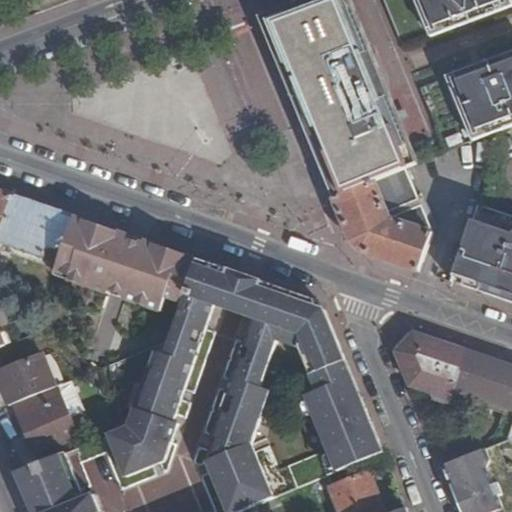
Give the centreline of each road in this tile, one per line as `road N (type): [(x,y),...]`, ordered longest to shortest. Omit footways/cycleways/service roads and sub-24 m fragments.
road 1 (residential): [(0,159),(345,283)]
road 2 (residential): [(437,511),(345,283)]
road 3 (residential): [(345,283),(511,337)]
road 4 (residential): [(144,0),(0,53)]
road 5 (unknown): [(419,307),(465,183)]
road 6 (residential): [(511,28),(397,72)]
